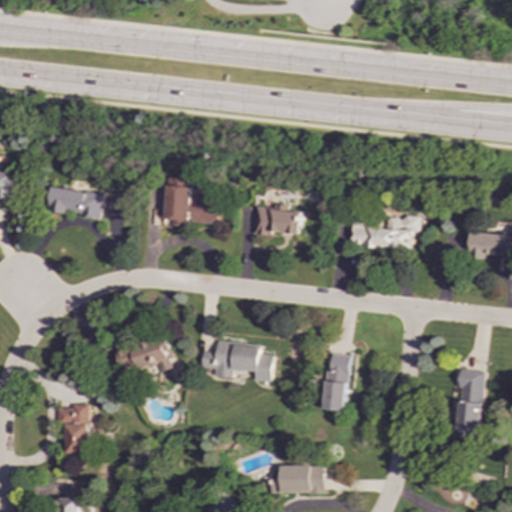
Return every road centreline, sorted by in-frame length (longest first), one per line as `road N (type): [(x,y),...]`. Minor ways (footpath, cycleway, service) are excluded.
road 1 (primary): [(0,70),(511,127)]
road 2 (primary): [(511,83),(0,27)]
road 3 (residential): [(44,319),(92,290),(153,283),(511,321)]
road 4 (residential): [(414,311),(397,464),(380,511)]
road 5 (residential): [(2,511),(9,379),(44,319)]
road 6 (primary): [(358,110),(511,109)]
